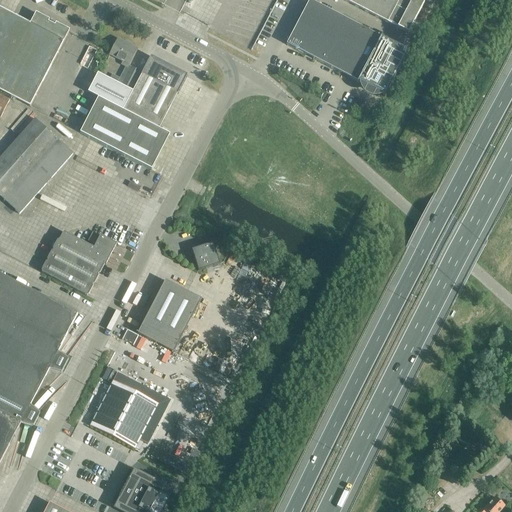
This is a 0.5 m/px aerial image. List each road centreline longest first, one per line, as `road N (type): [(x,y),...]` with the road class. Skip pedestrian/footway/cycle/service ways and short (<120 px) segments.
road 1 (unclassified): [(16,511),(246,70)]
road 2 (motorway): [(511,84),(291,511)]
road 3 (motorway): [(328,511),(511,152)]
road 4 (unclassified): [(511,302),(246,70)]
road 5 (unclassified): [(246,70),(111,0)]
